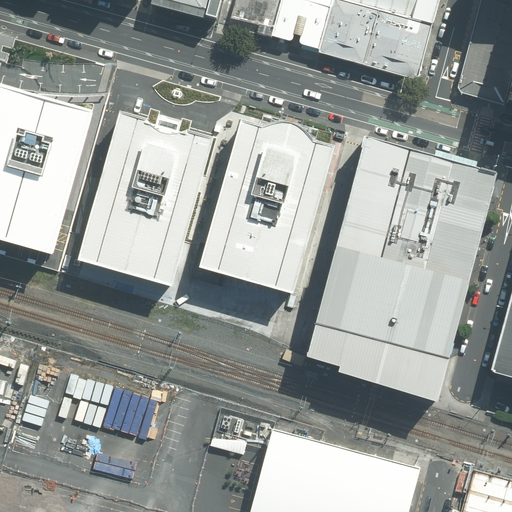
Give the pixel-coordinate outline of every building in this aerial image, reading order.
[(153,0),(151,7),(215,23),(221,0),(153,0)] [(417,80),(437,0),(281,0),(274,29),(272,37),(417,80)] [(511,76),(511,0),(482,0),(457,93),(504,105),(509,88),(511,76)] [(0,243),(56,259),(98,115),(1,88),(0,90),(0,243)] [(173,287),(216,139),(190,132),(184,134),(153,125),(150,121),(122,113),(80,261),(173,287)] [(290,295),(333,149),(310,143),(307,137),(303,133),(297,128),(291,126),(286,124),(279,124),(272,124),(267,126),(261,129),(239,122),(197,268),(290,295)] [(495,175),(364,140),(336,248),(468,281),(495,175)] [(468,281),(336,248),(307,358),(340,367),(338,372),(436,401),(443,374),(468,281)] [(511,323),(499,374),(511,377),(511,323)] [(408,511),(421,468),(226,415),(218,442),(243,449),(246,439),(269,445),(250,511),(408,511)] [(511,511),(511,481),(470,471),(459,511),(511,511)]
